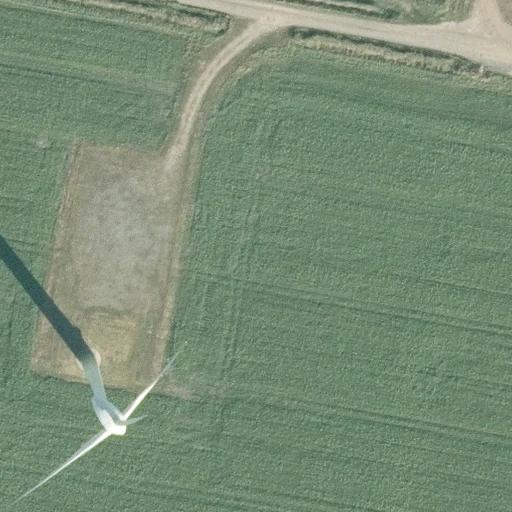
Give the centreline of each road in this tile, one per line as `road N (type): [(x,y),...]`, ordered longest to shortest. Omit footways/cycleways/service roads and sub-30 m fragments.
road 1 (track): [(174,0),(511,62)]
road 2 (track): [(258,15),(154,206)]
